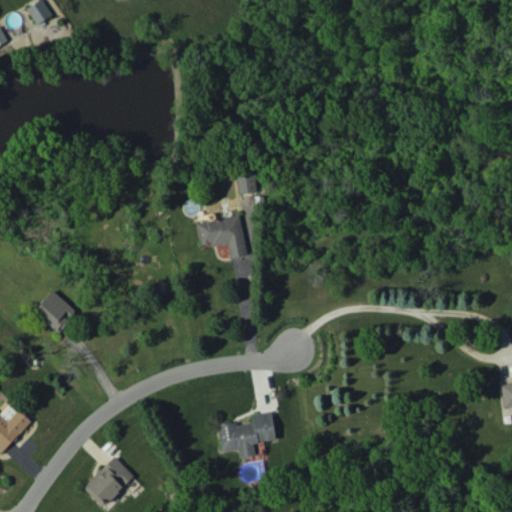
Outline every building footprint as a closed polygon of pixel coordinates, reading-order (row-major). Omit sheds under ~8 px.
[(37,0),(26,7),(37,24),(52,14),(42,0),(37,0)] [(238,194),(256,192),(254,174),(236,176),(238,194)] [(201,246),(227,241),(230,257),(247,254),(239,214),(196,222),(201,246)] [(60,330),(76,308),(50,289),(34,312),(60,330)] [(0,452),(0,453),(30,421),(9,402),(0,412),(0,452)] [(275,438),(271,410),(251,413),(252,420),(217,425),(221,451),(238,449),(239,457),(255,455),(253,442),(275,438)] [(133,474),(113,455),(82,487),(103,506),(133,474)]
